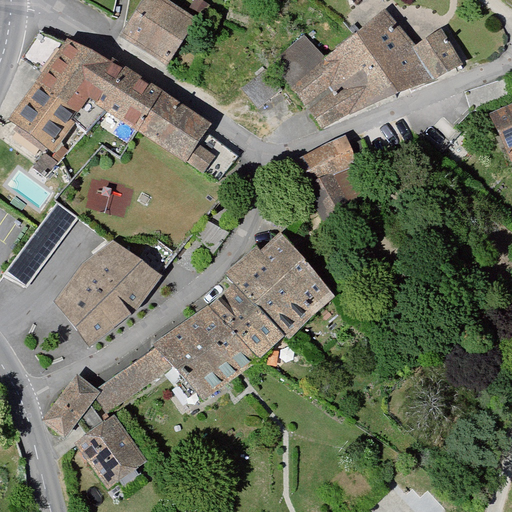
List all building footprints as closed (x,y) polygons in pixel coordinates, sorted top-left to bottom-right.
[(165,0),(141,0),(116,39),(163,70),(196,20),(165,0)] [(302,35),(268,64),(315,123),(468,67),(439,29),(415,47),(383,12),(323,59),(302,35)] [(62,26),(5,108),(59,145),(90,99),(212,182),(237,146),(108,58),(62,26)] [(240,90),(260,110),(282,89),(262,69),(240,90)] [(511,102),(486,114),(510,165),(511,164),(511,102)] [(459,136),(439,121),(423,142),(442,157),(459,136)] [(392,148),(375,133),(344,147),(353,166),(392,148)] [(302,204),(321,235),(363,205),(347,179),(357,174),(353,166),(344,147),(340,140),(283,171),(302,204)] [(295,204),(279,197),(268,220),(285,227),(295,204)] [(58,205),(7,274),(27,289),(79,220),(58,205)] [(230,234),(207,218),(191,240),(214,256),(230,234)] [(78,373),(43,421),(65,439),(90,406),(98,420),(172,369),(203,403),(255,367),(284,343),(334,300),(281,232),(227,272),(235,283),(150,351),(97,390),(78,373)] [(138,258),(161,275),(169,265),(177,255),(154,238),(138,258)] [(81,336),(89,347),(140,307),(162,276),(161,275),(138,258),(115,241),(83,264),(57,302),(81,336)] [(114,416),(74,443),(106,490),(146,463),(114,416)]
